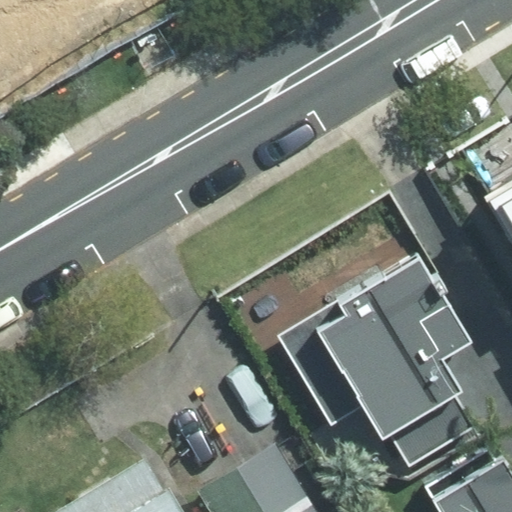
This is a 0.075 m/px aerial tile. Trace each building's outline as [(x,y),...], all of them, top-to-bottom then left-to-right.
[(0,0),(0,38),(63,0),(0,0)] [(511,148),(479,168),(511,222),(511,148)] [(470,370),(456,345),(479,331),(426,240),(284,323),(337,413),(375,392),(389,417),(470,370)] [(511,511),(511,436),(510,433),(430,480),(448,511),(511,511)] [(325,511),(282,439),(213,480),(231,511),(325,511)] [(183,511),(146,452),(41,511),(183,511)]
